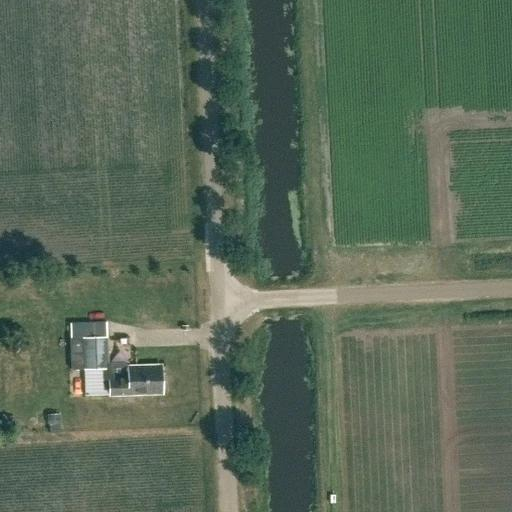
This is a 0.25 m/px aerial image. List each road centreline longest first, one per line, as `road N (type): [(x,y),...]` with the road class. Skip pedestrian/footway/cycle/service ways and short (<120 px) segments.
road 1 (unclassified): [(216,302),(202,0)]
road 2 (unclassified): [(216,302),(511,288)]
road 3 (unclassified): [(227,511),(216,302)]
